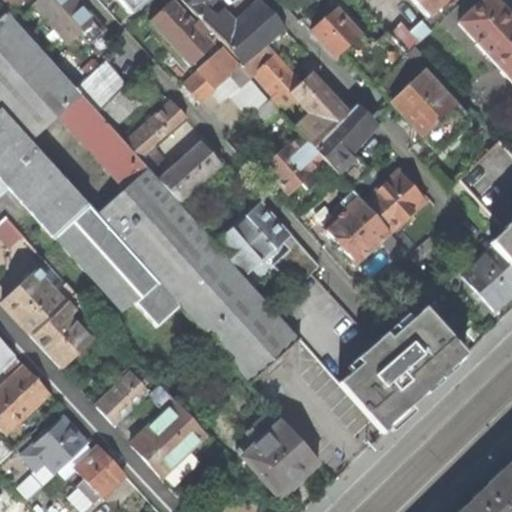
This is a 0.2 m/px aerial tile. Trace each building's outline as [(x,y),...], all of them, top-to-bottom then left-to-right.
[(0,0),(0,5),(8,14),(15,7),(21,0),(0,0)] [(90,43),(104,30),(76,0),(40,0),(34,6),(67,43),(80,31),(90,43)] [(118,0),(130,13),(144,0),(118,0)] [(241,65),(285,30),(259,2),(235,24),(226,13),(219,13),(213,19),(204,11),(215,0),(179,0),(210,32),(209,33),(218,43),(220,41),(241,65)] [(412,0),(428,17),(445,0),(412,0)] [(511,22),(511,21),(491,0),(483,0),(458,24),(476,44),(475,45),(484,55),(485,54),(503,73),(511,64),(511,22)] [(213,47),(218,43),(209,33),(198,21),(194,25),(172,1),(149,22),(163,37),(190,66),(212,45),(213,47)] [(57,114),(125,191),(148,171),(124,144),(119,138),(97,113),(75,89),(19,26),(8,14),(0,5),(0,109),(28,140),(57,114)] [(26,19),(15,7),(8,14),(19,26),(26,19)] [(342,51),(374,86),(378,82),(406,54),(389,35),(386,32),(369,48),(335,11),(310,31),(323,45),(334,57),(342,51)] [(400,24),(389,35),(406,54),(413,47),(417,43),(400,24)] [(283,66),(265,47),(240,68),(249,78),(253,73),(286,109),(296,99),(311,115),(296,130),(300,135),(313,149),(346,115),(310,75),(299,84),(283,66)] [(378,82),(391,95),(426,61),(413,47),(406,54),(378,82)] [(199,103),(210,94),(240,68),(224,50),(216,57),(215,56),(182,85),(199,103)] [(103,63),(75,89),(97,113),(125,87),(103,63)] [(511,64),(503,73),(511,82),(511,64)] [(247,118),(249,116),(268,100),(249,78),(240,68),(210,94),(219,105),(229,97),(247,118)] [(434,151),(467,121),(423,72),(390,103),(402,117),(423,141),(434,151)] [(463,101),(467,106),(490,85),(485,80),(463,101)] [(496,92),(490,85),(467,106),(473,112),(496,92)] [(139,103),(125,87),(97,113),(119,138),(122,135),(115,127),(139,103)] [(268,126),(281,114),(268,100),(249,116),(261,131),(267,125),(268,126)] [(150,173),(157,166),(147,155),(153,149),(185,120),(178,113),(169,103),(152,119),(148,115),(142,122),(145,125),(124,144),(148,171),(150,173)] [(355,106),(346,115),(313,149),(324,162),(348,189),(363,176),(369,170),(367,169),(368,168),(356,156),(354,158),(346,150),(372,123),(364,114),(355,106)] [(0,109),(0,181),(51,238),(52,237),(120,310),(133,302),(156,327),(178,307),(96,216),(28,140),(0,109)] [(313,173),(324,162),(313,149),(300,135),(262,168),(274,182),(287,196),(300,184),(306,190),(318,179),(313,173)] [(199,143),(158,180),(178,203),(219,166),(209,154),(199,143)] [(163,161),(153,149),(147,155),(157,166),(163,161)] [(273,363),(299,340),(243,277),(213,244),(150,173),(148,171),(125,191),(96,216),(178,307),(248,385),(273,363)] [(397,172),(362,203),(389,233),(424,202),(407,183),(397,172)] [(369,183),(363,176),(348,189),(351,192),(355,196),(369,183)] [(355,263),(389,233),(362,203),(355,196),(351,192),(339,203),(345,209),(323,229),(337,245),(355,263)] [(260,201),(213,244),(243,277),(290,235),(276,219),(260,201)] [(0,236),(10,248),(22,237),(5,219),(0,223),(0,236)] [(511,220),(502,230),(507,235),(492,248),(511,270),(511,220)] [(293,290),(319,267),(296,242),(271,265),(293,290)] [(493,312),(511,294),(511,270),(492,248),(461,276),(481,299),(493,312)] [(44,276),(38,270),(1,304),(15,320),(30,335),(74,294),(51,269),(44,276)] [(431,303),(442,293),(425,273),(413,283),(431,303)] [(84,304),(74,294),(30,335),(45,352),(61,369),(90,341),(68,318),(84,304)] [(420,398),(465,355),(423,309),(392,335),(377,347),(338,384),(382,434),(420,398)] [(0,372),(2,370),(15,358),(0,342),(0,372)] [(0,429),(4,435),(48,394),(34,378),(15,358),(2,370),(9,378),(0,387),(0,429)] [(127,370),(122,375),(125,379),(95,407),(104,417),(113,427),(147,394),(152,389),(147,384),(143,388),(130,374),(127,370)] [(157,384),(152,389),(147,394),(164,413),(131,444),(147,462),(160,477),(204,435),(157,384)] [(57,471),(57,472),(86,445),(71,429),(62,419),(19,458),(31,472),(34,470),(43,462),(54,473),(57,471)] [(299,479),(318,462),(281,421),(262,438),(256,432),(236,450),(278,498),(288,488),(291,491),(296,486),(301,481),(299,479)] [(0,462),(12,452),(1,440),(0,441),(0,462)] [(76,487),(91,503),(123,475),(110,461),(98,448),(92,452),(86,445),(57,472),(64,478),(73,469),(83,479),(75,486),(76,487)] [(45,482),(54,473),(43,462),(34,470),(45,482)] [(511,511),(511,464),(477,498),(462,511),(511,511)] [(81,511),(91,503),(76,487),(67,496),(81,511)]
